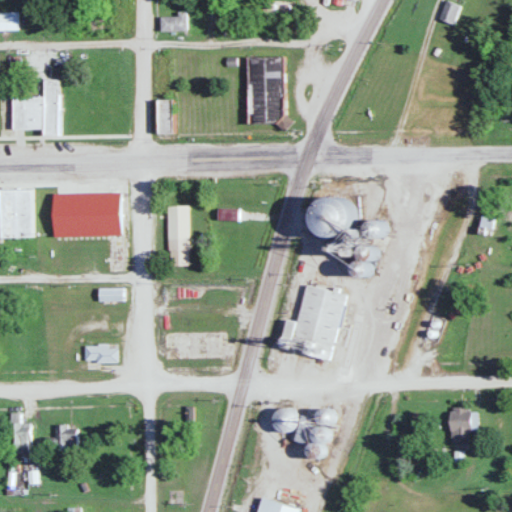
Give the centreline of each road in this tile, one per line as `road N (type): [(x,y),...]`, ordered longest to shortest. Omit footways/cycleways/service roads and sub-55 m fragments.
road 1 (residential): [(511,380),(0,388)]
road 2 (primary): [(207,511),(307,157)]
road 3 (residential): [(142,160),(150,511)]
road 4 (residential): [(307,157),(0,162)]
road 5 (tertiary): [(307,157),(511,151)]
road 6 (primary): [(307,157),(380,0)]
road 7 (residential): [(142,160),(142,0)]
